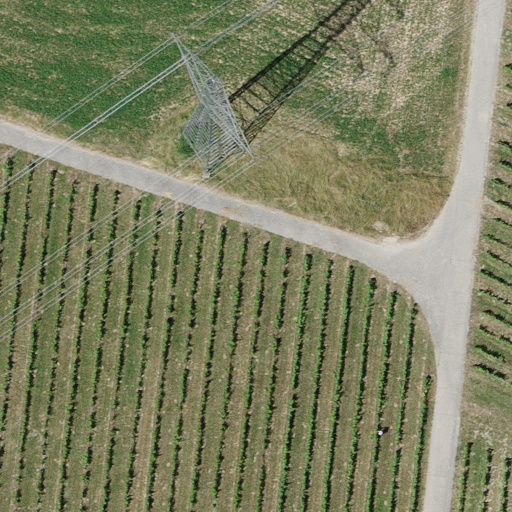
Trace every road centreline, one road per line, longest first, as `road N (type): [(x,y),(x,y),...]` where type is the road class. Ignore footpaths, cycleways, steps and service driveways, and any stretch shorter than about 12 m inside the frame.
road 1 (track): [(423,511),(486,0)]
road 2 (track): [(452,270),(0,141)]
